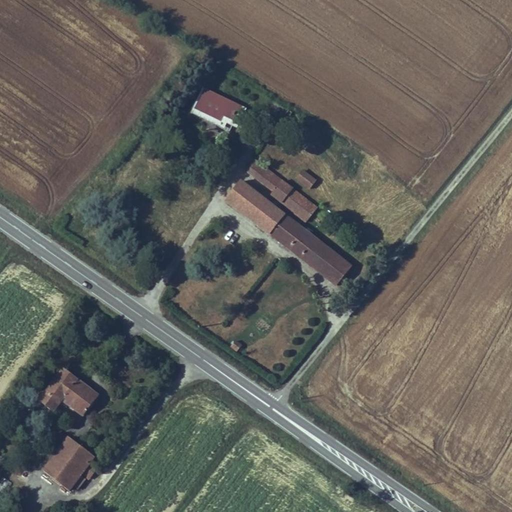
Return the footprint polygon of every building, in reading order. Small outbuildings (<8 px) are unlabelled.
[(211,95),(196,118),(224,135),(227,129),(238,137),(249,120),(211,95)] [(318,207),(261,163),(252,176),(282,198),(280,201),(307,222),(318,207)] [(308,173),(302,182),(316,194),(323,185),(308,173)] [(311,234),(303,228),(247,186),(233,205),(297,254),(311,234)] [(307,222),(314,227),(324,212),(318,207),(307,222)] [(311,234),(297,254),(346,290),(359,270),(311,234)] [(236,353),(242,347),(236,341),(230,347),(236,353)] [(67,409),(80,419),(95,400),(60,375),(35,408),(50,419),(61,406),(57,402),(62,396),(71,403),(67,409)] [(96,472),(87,466),(91,460),(68,442),(41,476),(65,495),(78,478),(87,484),(96,472)] [(0,492),(5,495),(12,483),(2,477),(0,481),(0,492)]
